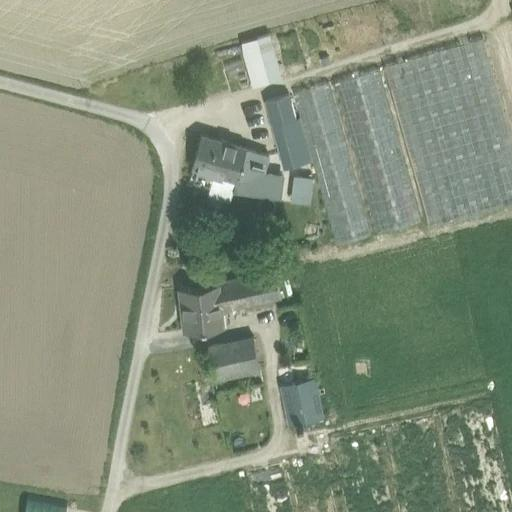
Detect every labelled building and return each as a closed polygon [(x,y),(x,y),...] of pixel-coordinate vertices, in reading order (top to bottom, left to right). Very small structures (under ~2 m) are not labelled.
[(235,40),(249,85),(280,75),(267,31),(235,40)] [(511,142),(483,39),(385,67),(429,223),(511,203),(511,142)] [(378,69),(335,81),(377,231),(421,219),(378,69)] [(329,83),(292,93),(299,118),(311,159),(334,243),(371,233),(329,83)] [(288,95),(266,101),(272,125),(294,119),(288,95)] [(294,119),(272,125),(284,167),(311,159),(299,118),(294,119)] [(232,144),(201,133),(191,164),(213,171),(207,191),(227,197),(230,189),(233,178),(234,178),(244,148),(232,144)] [(268,156),(244,148),(234,178),(233,178),(230,189),(279,197),(282,175),(262,173),(268,156)] [(312,178),(282,174),(282,175),(279,197),(296,199),(296,202),(309,204),(312,178)] [(226,198),(208,193),(205,202),(223,208),(226,198)] [(274,269),(215,282),(218,309),(280,297),(274,269)] [(214,283),(177,287),(179,304),(182,304),(185,329),(219,326),(218,309),(215,282),(214,283)] [(251,335),(207,344),(214,378),(258,369),(251,335)] [(258,369),(214,378),(230,452),(256,447),(243,384),(260,381),(258,369)] [(315,374),(278,383),(287,422),(295,420),(296,424),(303,423),(302,419),(324,414),(315,374)] [(210,379),(183,385),(198,459),(225,453),(210,379)] [(511,511),(511,502),(491,402),(440,412),(460,511),(511,511)] [(452,511),(432,414),(382,424),(400,511),(452,511)] [(393,511),(376,426),(331,435),(346,511),(393,511)] [(334,511),(322,454),(287,461),(297,511),(334,511)] [(291,511),(281,463),(246,470),(254,511),(291,511)] [(247,511),(239,471),(187,482),(192,511),(247,511)] [(23,492),(18,511),(61,511),(64,501),(23,492)]
